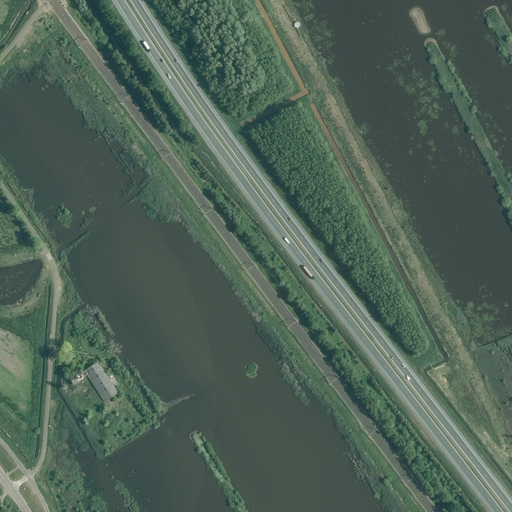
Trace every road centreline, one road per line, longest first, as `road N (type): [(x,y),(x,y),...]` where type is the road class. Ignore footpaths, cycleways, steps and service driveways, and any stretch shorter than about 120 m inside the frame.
road 1 (motorway): [(119,0),(286,240),(497,511)]
road 2 (motorway): [(511,510),(271,199),(133,0)]
road 3 (unclassified): [(28,477),(43,453),(55,279),(0,182)]
